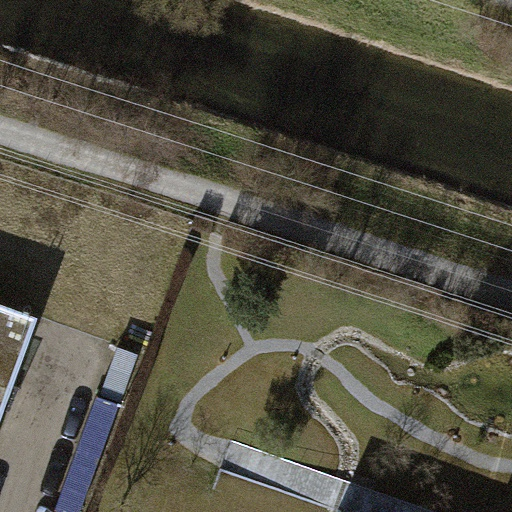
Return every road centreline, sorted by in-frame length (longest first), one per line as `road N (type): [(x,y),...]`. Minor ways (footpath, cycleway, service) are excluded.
road 1 (track): [(511,298),(0,133)]
road 2 (unknown): [(1,511),(68,297)]
